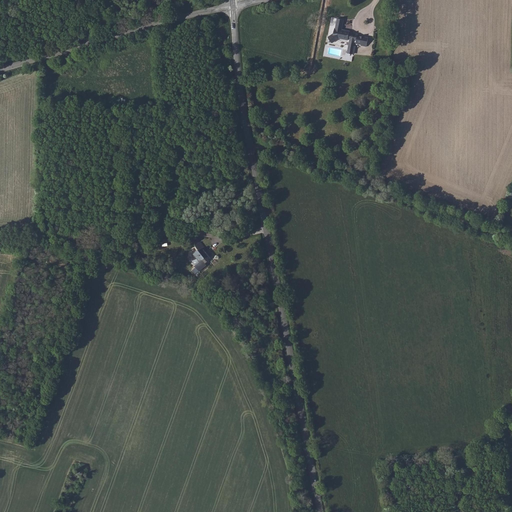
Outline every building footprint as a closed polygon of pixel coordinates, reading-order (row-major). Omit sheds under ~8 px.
[(351,49),(353,49),(355,50),(356,43),(344,40),(344,34),(338,34),(337,39),(335,48),(350,50),(351,49)] [(360,44),(356,43),(355,50),(353,50),(353,51),(352,63),(357,64),(359,50),(360,45),(360,44)] [(360,45),(359,50),(359,53),(362,53),(362,55),(369,56),(371,47),(360,45)] [(192,229),(187,230),(189,239),(195,238),(192,229)] [(207,250),(200,242),(195,246),(197,250),(193,254),(199,262),(194,266),(199,271),(206,266),(204,263),(210,258),(205,252),(207,250)]
